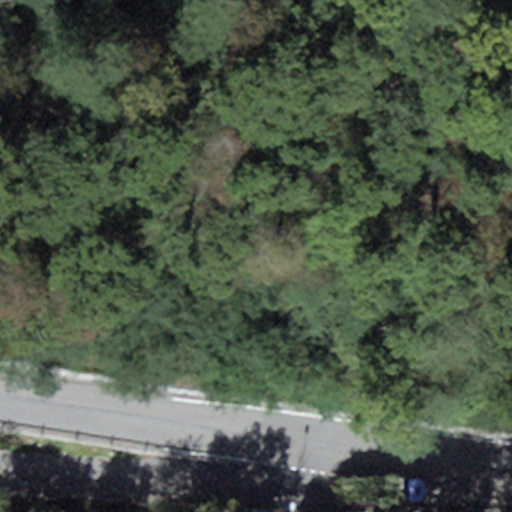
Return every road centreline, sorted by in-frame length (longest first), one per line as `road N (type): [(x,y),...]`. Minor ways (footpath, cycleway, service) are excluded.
road 1 (tertiary): [(0,399),(408,461)]
road 2 (residential): [(408,461),(220,485),(0,473)]
